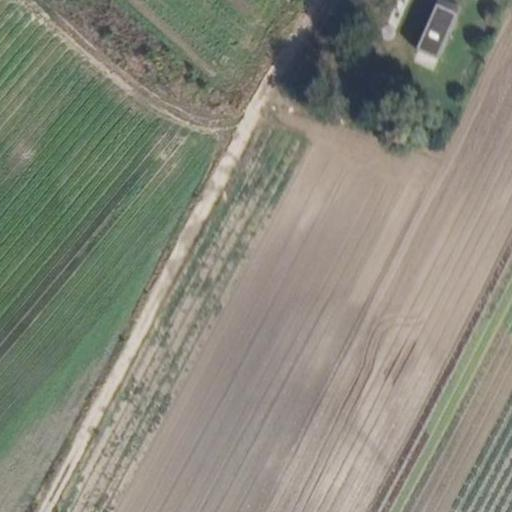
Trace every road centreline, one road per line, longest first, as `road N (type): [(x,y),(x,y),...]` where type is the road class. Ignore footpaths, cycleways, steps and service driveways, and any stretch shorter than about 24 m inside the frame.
road 1 (track): [(43,511),(316,0)]
road 2 (track): [(27,0),(150,99),(201,129),(241,138)]
